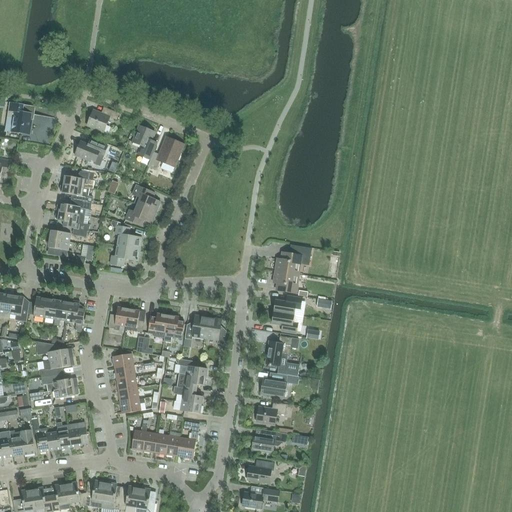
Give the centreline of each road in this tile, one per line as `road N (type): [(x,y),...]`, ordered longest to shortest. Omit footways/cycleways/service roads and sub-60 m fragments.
road 1 (residential): [(198,506),(216,483),(242,283)]
road 2 (residential): [(26,272),(35,192),(84,92)]
road 3 (residential): [(112,462),(86,362),(101,287)]
road 4 (residential): [(160,283),(162,253),(206,141)]
